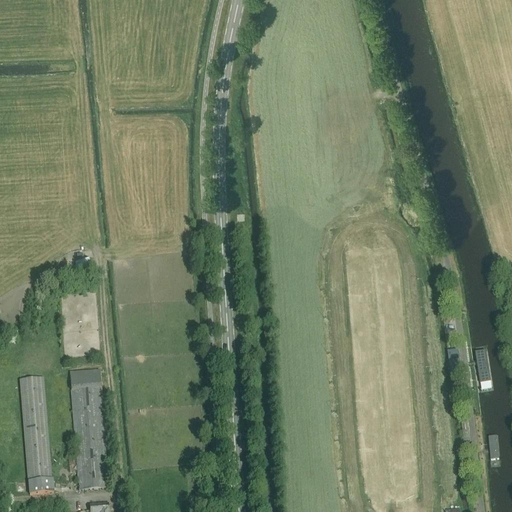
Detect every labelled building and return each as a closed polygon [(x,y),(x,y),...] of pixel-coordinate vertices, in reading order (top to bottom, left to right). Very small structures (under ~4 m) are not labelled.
[(94,271),(94,261),(78,261),(78,272),(94,271)] [(493,391),(487,350),(474,352),(481,393),(493,391)] [(110,489),(101,371),(70,373),(79,492),(110,489)] [(54,494),(44,378),(19,381),(29,496),(54,494)] [(502,466),(498,434),(485,435),(488,467),(502,466)]
